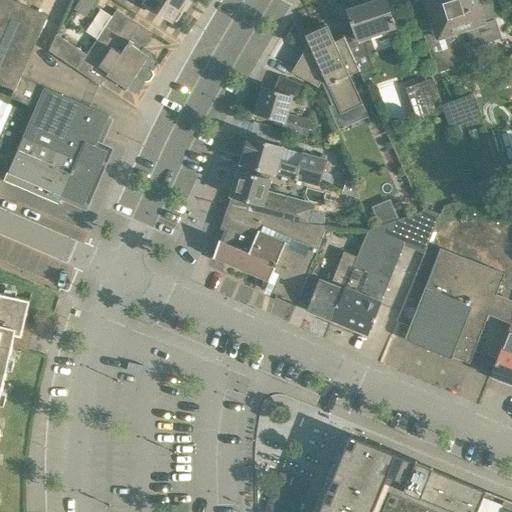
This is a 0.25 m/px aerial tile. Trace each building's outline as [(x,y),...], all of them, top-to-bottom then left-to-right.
[(0,0),(0,84),(14,91),(15,91),(21,77),(48,16),(9,0),(0,0)] [(137,0),(171,22),(185,0),(137,0)] [(343,36),(344,38),(359,72),(361,75),(374,71),(364,40),(396,30),(385,0),(380,0),(346,12),(350,25),(342,28),(344,35),(343,36)] [(461,44),(468,42),(463,29),(496,18),(490,2),(478,6),(475,0),(424,0),(431,17),(427,18),(425,22),(426,26),(421,28),(436,74),(454,68),(452,62),(466,57),(461,44)] [(49,52),(77,70),(100,86),(106,76),(127,90),(127,89),(132,93),(136,92),(143,82),(142,77),(147,71),(151,70),(154,65),(153,60),(141,52),(152,34),(117,11),(87,55),(56,35),(49,52)] [(318,88),(321,83),(331,105),(328,107),(338,130),(368,117),(350,76),(359,72),(344,38),(334,42),(327,26),(305,36),(312,52),(308,54),(306,48),(292,73),(318,88)] [(273,91),(262,88),(255,114),(283,123),(281,130),(307,138),(312,122),(287,115),(291,97),(300,100),(304,86),(279,76),(273,91)] [(109,116),(54,92),(21,77),(15,91),(14,91),(11,98),(36,109),(5,180),(59,204),(62,196),(84,205),(107,152),(96,147),(109,116)] [(418,87),(428,116),(441,111),(431,83),(418,87)] [(449,130),(481,118),(472,94),(441,106),(449,130)] [(0,146),(7,149),(23,111),(0,101),(0,146)] [(302,153),(298,166),(279,161),(282,148),(248,138),(240,164),(315,186),(322,159),(302,153)] [(238,171),(228,206),(293,223),(309,224),(314,206),(267,192),(270,180),(238,171)] [(358,199),(355,184),(345,181),(342,194),(358,199)] [(309,224),(293,223),(228,206),(224,217),(230,219),(212,259),(264,281),(262,287),(282,296),(281,297),(295,303),(298,297),(307,274),(326,226),(309,224)] [(367,335),(386,289),(404,246),(423,254),(439,215),(424,208),(422,212),(368,230),(357,257),(331,321),(367,335)] [(469,364),(488,317),(504,274),(440,249),(405,338),(469,364)] [(331,284),(307,274),(298,297),(310,302),(306,310),(331,321),(357,257),(344,252),(331,284)] [(0,397),(12,346),(25,349),(28,337),(21,335),(30,300),(0,293),(0,397)] [(511,328),(509,328),(490,376),(511,384),(511,328)] [(415,461),(415,462),(349,436),(318,511),(511,511),(511,502),(432,469),(432,468),(415,461)] [(298,511),(310,479),(280,468),(263,511),(298,511)]
